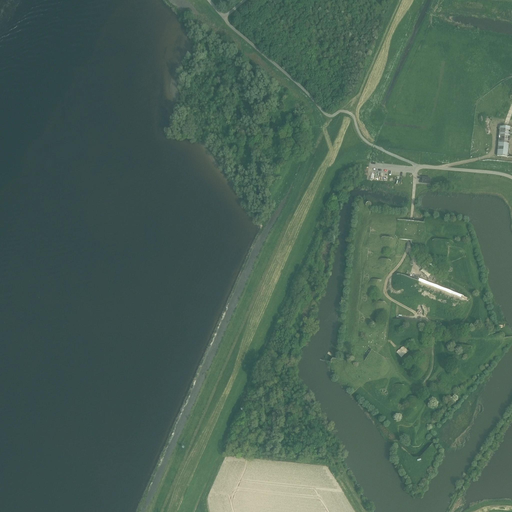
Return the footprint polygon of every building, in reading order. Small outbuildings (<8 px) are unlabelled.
[(500,127),(497,156),(507,157),(510,128),(500,127)] [(366,222),(366,223),(398,227),(402,228),(402,227),(403,228),(407,229),(408,226),(408,225),(408,224),(408,223),(409,223),(409,227),(408,227),(408,228),(408,232),(407,232),(407,233),(408,233),(408,234),(407,234),(407,236),(408,236),(408,237),(407,237),(407,238),(407,239),(408,239),(408,240),(409,240),(410,240),(410,239),(411,239),(412,239),(412,237),(411,237),(411,236),(412,236),(412,235),(411,235),(412,232),(413,232),(412,233),(416,233),(417,233),(421,234),(421,233),(422,233),(422,232),(422,230),(423,231),(423,229),(422,229),(422,228),(423,228),(423,226),(422,226),(422,225),(423,225),(423,224),(422,224),(423,223),(422,223),(422,222),(420,222),(420,223),(419,223),(418,226),(417,226),(417,225),(418,225),(418,224),(417,224),(418,222),(417,222),(416,222),(415,222),(415,221),(414,221),(414,222),(414,223),(413,223),(412,223),(413,222),(412,222),(412,221),(411,221),(410,221),(409,222),(408,222),(408,221),(407,221),(406,221),(406,220),(405,220),(405,221),(404,221),(404,222),(403,221),(403,223),(404,223),(404,224),(403,224),(403,225),(404,225),(404,226),(402,226),(399,226),(367,222),(368,214),(367,214),(366,222)] [(404,277),(396,296),(418,305),(419,305),(420,305),(422,306),(441,313),(446,302),(450,304),(454,296),(454,295),(427,285),(418,281),(404,276),(404,277)] [(416,320),(393,318),(390,340),(425,344),(427,322),(416,320)] [(449,327),(449,328),(450,328),(453,329),(466,332),(487,337),(492,338),(493,339),(504,338),(504,337),(505,336),(505,335),(504,335),(504,334),(504,333),(503,333),(502,333),(501,333),(492,335),(492,336),(492,337),(489,336),(478,334),(470,332),(467,331),(464,330),(458,329),(452,327),(449,327)] [(343,360),(372,364),(375,365),(381,356),(380,356),(378,354),(372,350),(366,359),(371,363),(343,360)] [(379,390),(378,391),(388,399),(388,398),(384,395),(385,394),(387,394),(388,394),(388,393),(388,392),(388,391),(387,390),(386,390),(385,389),(384,389),(383,389),(383,393),(382,393),(379,390)] [(404,413),(399,410),(400,409),(403,409),(404,408),(403,407),(403,406),(402,405),(401,404),(400,404),(399,404),(398,404),(398,407),(398,408),(394,405),(403,414),(404,413)] [(411,458),(409,459),(415,465),(417,466),(426,457),(426,456),(425,455),(428,452),(427,451),(424,454),(423,453),(423,454),(424,455),(418,462),(416,463),(411,458)]
